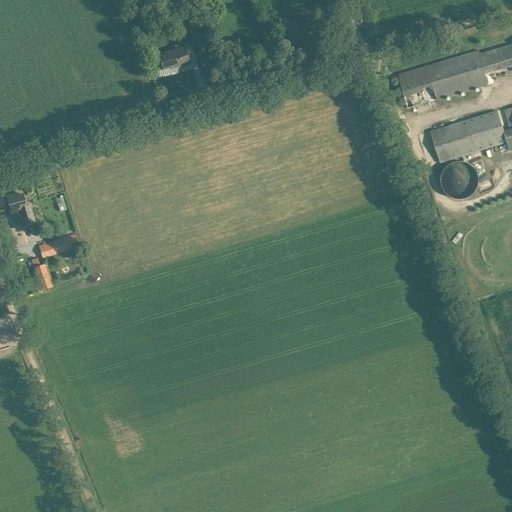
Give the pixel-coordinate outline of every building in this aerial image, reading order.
[(177,30),(183,45),(191,42),(185,27),(177,30)] [(399,75),(401,84),(408,108),(489,84),(485,73),(511,65),(511,47),(511,45),(480,54),(479,51),(399,75)] [(183,70),(182,66),(190,63),(185,47),(166,53),(166,54),(159,57),(161,64),(156,66),(160,77),(183,70)] [(511,108),(505,110),(511,129),(504,131),(498,111),(431,132),(440,163),(508,142),(510,151),(511,150),(511,108)] [(441,179),(441,181),(441,182),(441,184),(442,185),(442,187),(443,189),(443,190),(444,191),(445,193),(446,194),(448,195),(449,196),(450,197),(452,198),(453,198),(455,199),(456,199),(458,199),(460,200),(461,199),(463,199),(465,199),(466,198),(468,198),(469,197),(470,196),(472,195),(473,194),(474,193),(475,192),(476,190),(477,189),(478,187),(478,186),(478,184),(479,183),(479,181),(479,179),(479,178),(478,176),(478,175),(477,173),(476,171),(476,170),(475,169),(474,167),(472,166),(471,165),(470,164),(468,164),(467,163),(465,162),(463,162),(462,162),(460,162),(458,162),(457,162),(455,162),(454,163),(452,163),(451,164),(449,165),(448,166),(447,167),(445,168),(444,170),(444,171),(443,173),(442,174),(442,176),(441,177),(441,179)] [(26,207),(25,204),(23,194),(17,196),(16,194),(7,196),(13,218),(21,215),(24,227),(36,224),(30,205),(26,207)] [(77,234),(38,247),(42,259),(81,246),(77,234)] [(33,275),(36,274),(42,290),(52,287),(44,264),(41,265),(37,258),(31,260),(31,262),(27,264),(29,269),(31,269),(33,275)]
